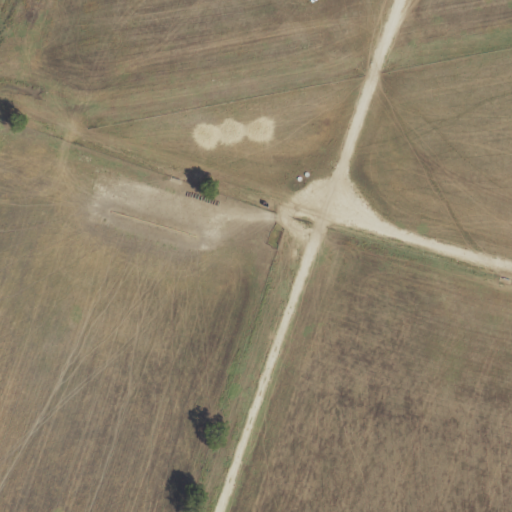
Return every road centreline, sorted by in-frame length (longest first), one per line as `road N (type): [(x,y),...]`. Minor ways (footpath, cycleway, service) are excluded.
road 1 (track): [(233,511),(413,0)]
road 2 (track): [(339,214),(511,265)]
